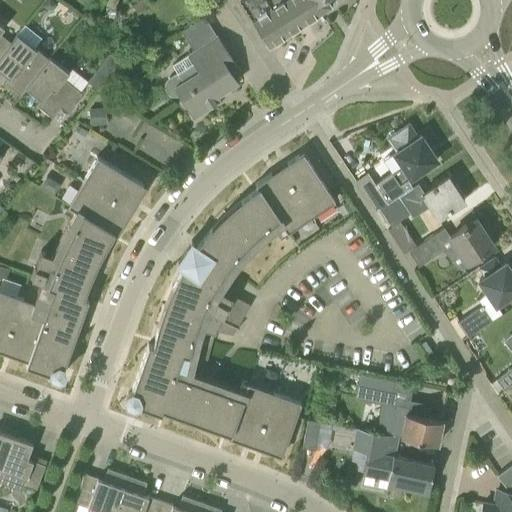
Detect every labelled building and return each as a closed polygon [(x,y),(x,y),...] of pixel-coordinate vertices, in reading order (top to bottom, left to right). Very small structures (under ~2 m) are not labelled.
[(239,0),(258,29),(283,12),(302,0),(239,0)] [(302,0),(283,12),(258,29),(269,47),(332,6),(327,0),(302,0)] [(175,86),(182,98),(194,116),(220,100),(217,95),(237,82),(230,71),(236,66),(203,15),(180,30),(194,51),(172,65),(182,81),(175,86)] [(0,56),(18,34),(17,34),(10,43),(0,34),(0,32),(4,27),(0,23),(0,56)] [(48,58),(18,34),(0,56),(0,70),(8,77),(4,82),(20,95),(50,57),(50,56),(48,58)] [(121,62),(110,53),(87,81),(99,90),(121,62)] [(50,57),(20,95),(26,88),(41,99),(36,105),(52,118),(62,105),(68,110),(82,93),(64,78),(69,72),(50,57)] [(392,137),(400,149),(394,153),(402,165),(391,173),(399,185),(410,177),(411,178),(437,160),(421,135),(416,138),(408,126),(392,137)] [(247,382),(244,390),(203,375),(215,330),(217,324),(219,319),(230,324),(244,302),(215,287),(216,285),(224,272),(227,268),(227,267),(238,254),(251,240),(266,227),(278,218),(287,232),(335,200),(303,152),(255,184),(257,187),(250,192),(240,199),(233,205),(225,212),(218,220),(211,227),(204,235),(196,245),(193,249),(183,265),(177,277),(172,286),(167,295),(164,303),(160,315),(157,324),(155,335),(153,344),(148,343),(131,391),(128,393),(126,399),(128,402),(134,405),(136,403),(161,412),(163,408),(229,432),(227,436),(281,455),(301,401),(247,382)] [(147,186),(122,171),(97,156),(68,205),(75,209),(65,225),(56,244),(51,254),(41,250),(31,275),(41,279),(33,301),(0,288),(0,350),(27,360),(26,364),(51,373),(52,375),(58,377),(62,376),(64,369),(63,367),(88,297),(84,296),(90,280),(97,264),(105,247),(114,232),(117,234),(147,186)] [(367,173),(355,181),(375,211),(387,203),(367,173)] [(429,205),(438,218),(464,200),(448,176),(421,193),(422,194),(410,201),(418,213),(429,205)] [(444,228),(434,235),(408,251),(418,266),(454,243),(467,262),(494,244),(476,218),(449,236),(444,228)] [(400,221),(388,229),(404,254),(416,246),(400,221)] [(511,271),(505,262),(500,265),(495,257),(479,267),(485,276),(479,280),(496,305),(511,293),(511,271)] [(482,305),(458,321),(457,322),(467,337),(492,320),(482,305)] [(511,366),(496,379),(504,390),(511,384),(511,366)] [(377,431),(399,435),(438,443),(443,420),(427,417),(430,403),(409,399),(412,385),(393,381),(360,374),(355,398),(383,403),(377,431)] [(320,421),(307,418),(302,446),(315,449),(320,421)] [(395,456),(399,435),(377,431),(377,432),(360,428),(355,449),(367,451),(363,471),(389,476),(387,483),(428,492),(434,464),(395,456)] [(0,470),(1,469),(13,435),(0,430),(0,470)] [(31,442),(13,435),(1,469),(26,478),(24,483),(36,488),(45,464),(33,460),(27,458),(33,442),(31,442)] [(511,461),(499,471),(508,484),(511,480),(511,461)] [(74,502),(101,511),(113,511),(127,474),(107,467),(103,479),(84,473),(74,502)] [(147,481),(127,474),(113,511),(155,511),(160,500),(142,494),(147,481)] [(511,511),(511,492),(497,489),(494,504),(483,502),(481,511),(511,511)] [(178,506),(160,500),(155,511),(197,511),(202,501),(182,494),(178,506)] [(220,511),(221,508),(202,501),(197,511),(220,511)]
